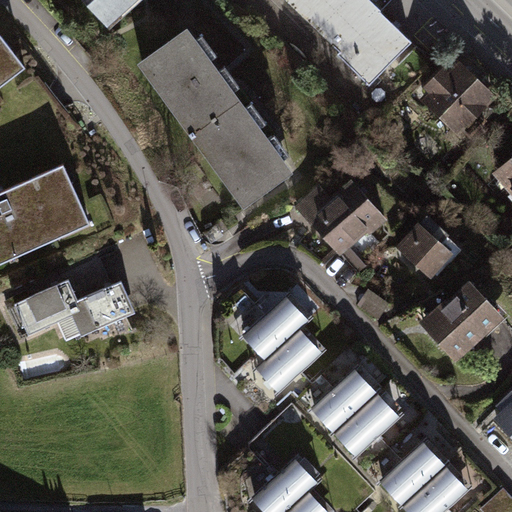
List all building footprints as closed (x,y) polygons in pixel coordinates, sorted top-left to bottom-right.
[(81,0),(109,32),(144,1),(142,0),(81,0)] [(369,0),(282,0),(374,89),(416,45),(369,0)] [(0,36),(0,82),(22,66),(0,36)] [(144,67),(196,139),(239,108),(187,36),(144,67)] [(502,104),(462,62),(420,100),(460,143),(502,104)] [(292,180),(239,108),(196,139),(249,211),(292,180)] [(511,159),(496,174),(511,193),(511,159)] [(64,174),(0,201),(0,278),(92,238),(64,174)] [(389,227),(345,175),(304,210),(348,261),(389,227)] [(458,257),(420,222),(395,248),(433,284),(458,257)] [(73,280),(7,309),(24,346),(60,330),(69,350),(141,317),(124,281),(82,300),(73,280)] [(505,321),(472,285),(424,329),(457,365),(505,321)] [(369,293),(361,305),(378,316),(385,304),(369,293)] [(314,321),(293,297),(245,340),(266,363),(302,331),(314,321)] [(323,355),(302,331),(266,363),(254,374),(275,398),(323,355)] [(381,394),(360,371),(312,413),(333,437),(381,394)] [(403,418),(381,394),(333,437),(355,461),(403,418)] [(511,407),(499,420),(511,434),(511,407)] [(448,468),(427,445),(379,487),(401,511),(448,468)] [(326,484),(304,460),(257,503),(265,511),(294,511),(314,494),(326,484)] [(447,511),(470,492),(448,468),(401,511),(447,511)] [(511,511),(511,497),(502,486),(479,507),(483,511),(511,511)] [(329,511),(314,494),(294,511),(329,511)]
